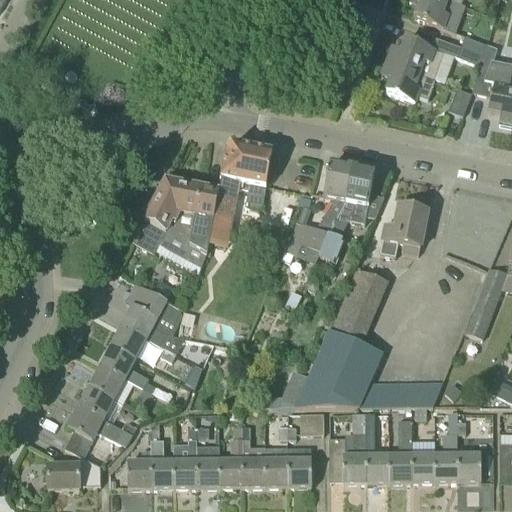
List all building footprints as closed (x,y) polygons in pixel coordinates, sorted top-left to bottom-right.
[(465,11),(452,6),(435,0),(411,0),(409,7),(418,10),(414,22),(455,38),(465,11)] [(459,52),(481,61),(483,53),(485,49),(464,41),(459,52)] [(459,52),(436,43),(432,54),(406,44),(401,56),(392,53),(387,67),(419,80),(433,85),(443,58),(478,70),(481,61),(459,52)] [(498,129),(511,131),(511,72),(491,69),(495,58),(483,53),(481,61),(478,70),(478,72),(480,75),(471,99),(488,102),(485,117),(500,120),(498,129)] [(417,100),(428,104),(434,85),(433,85),(419,80),(387,67),(381,82),(390,85),(386,97),(414,108),(417,100)] [(456,94),(447,116),(462,122),(471,99),(456,94)] [(198,279),(202,280),(209,283),(217,263),(220,252),(225,253),(236,193),(248,195),(244,212),(261,215),(261,211),(272,157),(234,149),(226,155),(219,195),(208,249),(206,260),(198,279)] [(333,205),(315,234),(329,240),(345,206),(352,173),(330,168),(322,203),(333,205)] [(370,200),(375,178),(352,173),(345,206),(329,240),(321,259),(337,265),(345,245),(339,242),(348,226),(364,229),(366,222),(375,224),(383,203),(370,200)] [(152,259),(154,255),(198,279),(206,260),(189,250),(200,192),(165,185),(132,248),(152,259)] [(219,195),(200,192),(189,250),(206,260),(208,249),(219,195)] [(395,262),(398,248),(402,249),(400,256),(418,259),(427,217),(399,211),(394,232),(384,230),(382,245),(379,260),(395,262)] [(320,258),(321,259),(329,240),(315,234),(302,229),(296,226),(284,255),(281,263),(290,266),(293,259),(296,260),(296,261),(315,269),(320,258)] [(427,412),(432,412),(442,388),(369,389),(382,358),(361,349),(388,286),(358,273),(331,337),(327,335),(307,383),(295,413),(360,412),(415,412),(427,412)] [(482,344),(500,295),(506,280),(507,278),(488,274),(463,338),(482,344)] [(121,331),(146,344),(159,351),(165,340),(153,333),(160,319),(175,327),(181,315),(136,290),(136,291),(150,299),(141,315),(127,308),(126,309),(132,312),(121,331)] [(146,344),(121,331),(111,351),(135,364),(146,344)] [(135,364),(111,351),(100,372),(124,384),(143,393),(154,399),(168,406),(172,400),(146,387),(148,383),(130,374),(135,364)] [(174,360),(164,354),(160,361),(171,367),(174,360)] [(100,372),(89,391),(114,404),(124,384),(100,372)] [(295,413),(307,383),(293,378),(284,403),(280,413),(295,413)] [(461,397),(451,388),(443,396),(453,406),(461,397)] [(103,425),(114,404),(89,391),(79,412),(103,425)] [(149,407),(154,399),(143,393),(138,401),(149,407)] [(103,425),(79,412),(68,433),(74,436),(64,454),(78,461),(83,463),(92,445),(97,437),(123,450),(128,446),(131,439),(120,434),(103,425)] [(427,425),(427,412),(415,412),(415,425),(427,425)] [(434,460),(434,488),(457,488),(457,460),(456,460),(456,448),(456,439),(456,435),(457,435),(457,427),(456,418),(447,418),(447,439),(442,439),(442,460),(434,460)] [(323,419),(299,419),(299,440),(323,440),(323,419)] [(357,439),(353,440),(344,440),(344,444),(330,444),(330,466),(342,466),(342,489),(365,489),(366,419),(357,419),(357,439)] [(365,489),(388,489),(388,461),(373,461),(373,419),(366,419),(365,489)] [(196,421),(196,433),(196,445),(204,445),(204,433),(208,433),(208,421),(196,421)] [(120,434),(131,439),(134,433),(124,427),(120,434)] [(411,460),(411,440),(411,427),(398,427),(398,460),(388,461),(388,489),(411,488),(411,460)] [(151,495),(173,494),(173,466),(163,466),(163,446),(158,446),(158,428),(151,430),(151,434),(151,448),(151,454),(151,495)] [(250,453),(249,432),(243,433),(242,494),(264,493),(264,454),(264,453),(250,453)] [(294,432),(286,432),(286,445),(295,445),(294,432)] [(188,446),(196,445),(196,433),(188,433),(188,446)] [(218,466),(218,494),(242,494),(243,433),(233,433),(233,466),(218,466)] [(196,494),(196,466),(196,445),(188,446),(188,449),(174,449),(173,466),(173,494),(196,494)] [(499,480),(511,480),(511,449),(498,450),(499,480)] [(151,495),(151,454),(139,455),(140,467),(127,467),(127,495),(151,495)] [(264,493),(287,493),(286,454),(264,454),(264,493)] [(311,456),(310,456),(310,454),(286,454),(287,493),(311,493),(311,456)] [(411,460),(411,488),(434,488),(434,460),(411,460)] [(480,460),(457,460),(457,488),(481,488),(480,460)] [(484,460),(485,479),(493,479),(492,460),(484,460)] [(77,470),(47,470),(47,496),(79,495),(79,492),(100,491),(101,472),(82,463),(83,463),(78,461),(77,462),(77,470)] [(218,466),(196,466),(196,494),(218,494),(218,466)]
